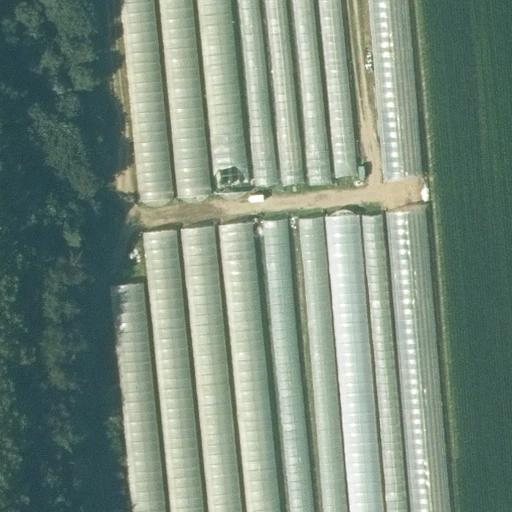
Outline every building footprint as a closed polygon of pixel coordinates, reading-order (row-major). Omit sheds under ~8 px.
[(267,218),(268,246),(286,245),(285,217),(267,218)] [(252,218),(219,221),(225,282),(241,280),(241,289),(242,289),(244,308),(251,307),(251,306),(260,305),(252,218)] [(222,340),(212,222),(181,225),(191,343),(222,340)] [(189,366),(177,226),(144,229),(152,338),(160,338),(160,348),(177,346),(178,353),(173,354),(175,367),(189,366)] [(153,414),(144,280),(111,282),(121,416),(153,414)]
